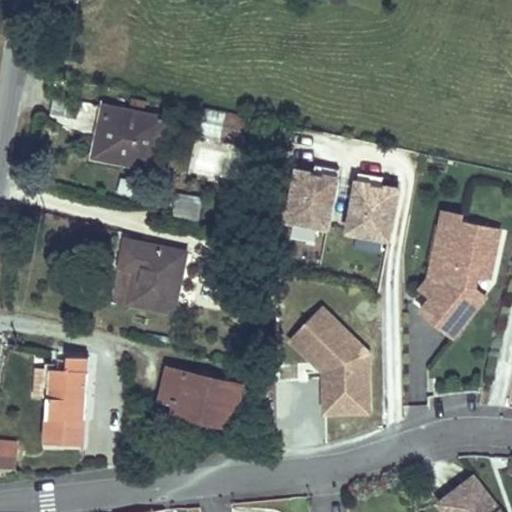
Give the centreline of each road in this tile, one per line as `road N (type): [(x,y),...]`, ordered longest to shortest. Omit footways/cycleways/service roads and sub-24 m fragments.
road 1 (residential): [(511,436),(458,435),(347,468),(0,505)]
road 2 (unknown): [(0,298),(240,348)]
road 3 (tertiary): [(0,147),(25,0)]
